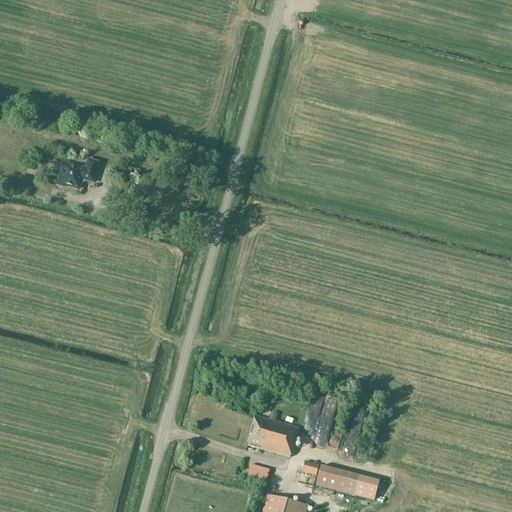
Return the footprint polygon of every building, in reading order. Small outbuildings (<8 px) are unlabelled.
[(93,183),(99,163),(87,160),(85,171),(64,165),(61,177),(60,176),(57,185),(66,188),(66,186),(78,190),(80,183),(81,183),(84,182),(84,180),(93,183)] [(299,429),(254,417),(246,446),(290,458),(292,449),(294,450),(299,429)] [(316,476),(318,466),(304,462),(302,472),(316,476)] [(314,486),(354,496),(373,502),(379,482),(359,476),(320,466),(314,486)] [(305,511),(307,507),(266,496),(262,511),(305,511)]
